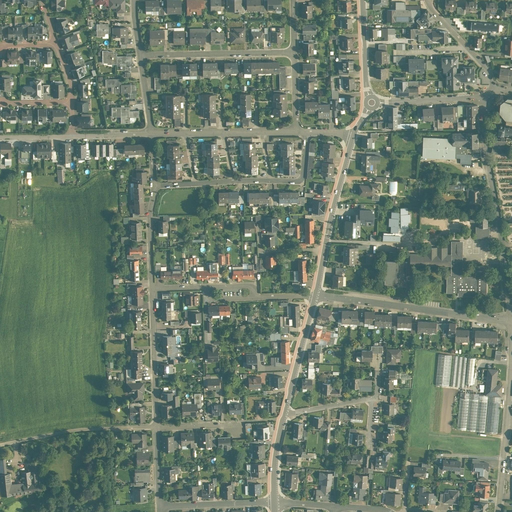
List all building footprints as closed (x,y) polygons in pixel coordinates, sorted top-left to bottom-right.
[(51,0),(52,10),(61,10),(61,6),(64,6),(64,0),(51,0)] [(124,0),(111,0),(112,6),(117,6),(117,12),(125,11),(124,0)] [(181,0),(167,1),(167,7),(167,11),(168,11),(175,11),(175,13),(181,12),(181,0)] [(201,0),(187,0),(187,10),(191,10),(197,10),(197,14),(201,14),(201,8),(201,0)] [(220,0),(210,0),(211,11),(221,10),(221,6),(220,0)] [(240,0),(227,0),(228,11),(233,11),(233,10),(240,10),(241,10),(241,6),(240,0)] [(259,0),(246,0),(247,10),(260,10),(260,5),(259,0)] [(280,0),(267,0),(268,7),(268,10),(276,10),(281,9),(280,0)] [(456,1),(446,0),(445,9),(456,9),(456,1)] [(158,1),(146,1),(146,10),(151,10),(158,10),(159,10),(159,7),(158,1)] [(345,1),(341,1),(342,11),(351,11),(350,6),(350,1),(345,1)] [(476,2),(466,1),(466,10),(476,10),(476,2)] [(497,3),(487,2),(486,11),(497,11),(497,3)] [(308,5),(302,5),(302,18),(311,17),(311,5),(308,5)] [(395,10),(387,10),(387,21),(414,21),(414,16),(420,16),(420,9),(405,10),(395,10)] [(434,17),(427,10),(421,16),(426,21),(428,23),(429,22),(433,18),(434,17)] [(426,21),(421,16),(416,20),(420,25),(423,25),(426,21)] [(351,18),(342,18),(343,28),(351,27),(351,18)] [(58,22),(56,23),(57,26),(57,27),(58,30),(59,33),(70,30),(66,19),(66,20),(58,22)] [(467,21),(460,20),(459,31),(467,31),(467,21)] [(469,21),(467,21),(467,31),(476,32),(476,21),(469,21)] [(108,24),(97,24),(97,36),(102,36),(102,33),(108,33),(108,27),(108,24)] [(316,25),(302,25),(302,34),(316,34),(316,30),(316,28),(316,25)] [(127,27),(112,28),(112,33),(113,35),(116,35),(116,37),(117,37),(117,35),(122,35),(122,41),(127,41),(128,41),(127,27)] [(237,28),(237,32),(231,33),(230,33),(230,38),(231,43),(245,42),(244,28),(237,28)] [(282,28),(276,28),(276,32),(270,32),(271,39),(271,42),(278,42),(278,41),(283,41),(282,28)] [(414,28),(406,28),(406,34),(406,38),(414,38),(414,34),(414,28)] [(163,31),(153,31),(153,36),(151,36),(151,44),(163,44),(163,39),(163,31)] [(174,31),(173,31),(173,36),(174,44),(184,43),(184,31),(174,31)] [(447,31),(439,31),(432,31),(432,33),(432,40),(432,41),(439,41),(439,43),(448,42),(448,36),(447,31)] [(200,32),(190,32),(191,43),(205,43),(204,36),(204,32),(200,32)] [(224,33),(216,33),(216,32),(211,32),(211,36),(211,43),(224,43),(224,33)] [(262,32),(251,32),(251,42),(263,42),(262,32)] [(76,34),(61,39),(64,48),(66,47),(73,45),(79,43),(76,34)] [(482,38),(474,37),(474,47),(475,47),(475,49),(480,50),(481,47),(482,47),(482,38)] [(351,38),(342,38),(342,44),(338,44),(339,49),(342,49),(352,49),(352,44),(351,44),(351,38)] [(309,43),(303,43),(303,54),(313,54),(313,43),(309,43)] [(117,53),(113,53),(113,51),(108,51),(108,50),(103,51),(103,58),(102,58),(102,62),(107,62),(107,64),(117,64),(117,56),(117,53)] [(378,51),(376,51),(376,62),(387,62),(385,62),(385,55),(387,55),(386,50),(385,50),(378,51)] [(19,53),(19,51),(8,51),(8,59),(6,59),(6,63),(19,63),(19,62),(19,53)] [(33,51),(29,51),(26,51),(26,53),(26,61),(29,60),(29,61),(33,61),(33,60),(36,60),(36,53),(36,51),(33,51)] [(52,62),(52,51),(43,51),(43,53),(43,62),(44,62),(51,62),(52,62)] [(76,51),(66,54),(69,64),(74,62),(79,61),(78,57),(77,54),(76,51)] [(132,69),(132,56),(117,56),(117,64),(125,64),(125,70),(131,69),(132,69)] [(423,58),(418,58),(417,57),(414,58),(414,59),(408,59),(408,63),(408,69),(408,73),(423,72),(423,69),(423,63),(423,58)] [(461,73),(461,67),(458,67),(458,57),(441,57),(442,66),(444,65),(444,74),(447,74),(461,73)] [(347,61),(343,61),(341,61),(339,61),(339,72),(341,72),(348,72),(353,71),(353,61),(347,61)] [(436,61),(426,61),(426,63),(426,69),(431,69),(431,65),(436,65),(436,61)] [(168,64),(160,64),(160,76),(160,78),(169,78),(169,75),(168,65),(168,64)] [(314,74),(314,64),(304,64),(304,68),(303,68),(303,74),(314,74)] [(76,68),(71,70),(72,73),(73,73),(74,75),(73,75),(74,79),(75,78),(75,79),(79,78),(79,77),(84,75),(81,66),(76,68)] [(384,68),(376,68),(376,78),(385,78),(385,74),(384,68)] [(509,69),(500,68),(499,79),(508,80),(509,69)] [(461,73),(447,74),(447,88),(461,88),(461,81),(464,81),(473,81),(472,78),(475,78),(475,73),(461,73)] [(2,78),(0,78),(0,82),(0,89),(4,89),(9,89),(9,88),(9,85),(10,84),(10,82),(9,81),(8,81),(8,78),(2,78)] [(348,78),(344,78),(344,79),(344,89),(354,88),(353,78),(348,78)] [(121,79),(106,79),(106,87),(115,86),(115,92),(121,92),(121,85),(121,79)] [(34,80),(34,87),(23,87),(24,93),(26,93),(26,96),(34,96),(40,96),(40,93),(43,93),(43,85),(40,85),(40,80),(38,80),(36,80),(34,80)] [(309,81),(303,82),(304,92),(313,92),(313,82),(313,81),(309,81)] [(408,81),(402,81),(398,81),(399,86),(399,88),(399,96),(408,96),(408,87),(408,85),(408,81)] [(132,83),(130,83),(130,85),(121,85),(121,92),(129,92),(129,98),(135,98),(135,93),(136,93),(136,84),(132,84),(132,83)] [(55,84),(53,84),(53,88),(54,96),(64,96),(63,84),(55,84)] [(87,84),(81,84),(79,84),(79,95),(87,95),(87,84)] [(417,87),(408,87),(408,96),(418,95),(417,87)] [(354,97),(345,97),(345,103),(339,104),(338,100),(332,100),(332,109),(336,109),(346,109),(355,109),(354,97)] [(511,98),(508,98),(501,103),(500,112),(506,119),(506,126),(505,126),(506,126),(505,126),(505,127),(504,127),(502,127),(502,126),(502,125),(501,125),(500,126),(500,127),(499,127),(499,133),(504,133),(503,135),(504,136),(505,135),(508,135),(508,136),(509,136),(509,135),(511,135),(511,137),(511,138),(511,139),(511,98)] [(87,102),(81,102),(77,102),(77,111),(87,111),(87,102)] [(312,102),(305,102),(305,112),(318,112),(318,104),(318,102),(312,102)] [(329,104),(318,104),(318,112),(318,117),(329,117),(329,116),(329,110),(329,104)] [(478,105),(467,105),(467,116),(478,116),(478,105)] [(454,106),(441,107),(442,115),(442,120),(452,119),(455,119),(454,106)] [(129,107),(112,107),(112,116),(121,116),(121,123),(130,122),(133,122),(134,122),(135,121),(135,120),(135,118),(136,118),(136,117),(133,117),(133,111),(129,111),(129,107)] [(397,107),(388,107),(388,115),(397,115),(397,113),(397,107)] [(433,108),(422,109),(422,110),(423,116),(423,119),(423,118),(428,118),(428,120),(434,119),(433,108)] [(12,110),(12,109),(9,109),(9,110),(6,110),(6,111),(6,119),(16,119),(16,110),(12,110)] [(28,110),(28,109),(25,109),(25,110),(22,110),(22,113),(22,120),(32,120),(32,110),(28,110)] [(46,109),(38,109),(38,117),(38,121),(42,121),(42,123),(47,123),(47,116),(47,109),(46,109)] [(64,116),(64,110),(53,110),(53,116),(53,121),(64,121),(64,116)] [(397,115),(388,115),(388,122),(388,128),(397,128),(397,124),(397,115)] [(478,116),(467,116),(467,122),(464,122),(458,122),(458,127),(463,127),(467,127),(478,127),(478,116)] [(90,117),(82,117),(78,117),(78,126),(90,126),(90,117)] [(453,146),(467,146),(467,133),(453,133),(453,143),(453,146)] [(478,133),(467,133),(467,146),(467,147),(479,147),(478,133)] [(371,137),(363,137),(363,142),(362,142),(362,147),(370,147),(370,148),(374,148),(374,142),(371,142),(371,137)] [(453,146),(453,143),(449,143),(449,140),(423,138),(423,143),(422,156),(436,157),(436,158),(440,159),(440,157),(463,158),(470,158),(470,154),(467,154),(467,147),(467,146),(453,146)] [(502,141),(494,141),(492,153),(501,154),(501,152),(505,152),(507,142),(502,141)] [(69,142),(60,143),(61,153),(69,152),(69,142)] [(11,143),(1,143),(1,153),(5,153),(11,153),(11,143)] [(31,151),(31,143),(23,143),(23,150),(21,150),(21,157),(21,158),(28,158),(28,151),(31,151)] [(144,144),(134,145),(135,153),(141,153),(145,153),(144,144)] [(85,145),(77,145),(77,156),(85,156),(85,150),(85,145)] [(134,145),(124,145),(125,154),(128,153),(135,153),(134,145)] [(69,152),(61,153),(61,162),(64,162),(69,162),(69,152)] [(370,155),(365,155),(365,161),(362,160),(361,170),(370,171),(370,162),(375,162),(375,163),(379,163),(380,156),(370,155)] [(144,172),(137,172),(136,172),(134,172),(134,177),(132,177),(132,181),(137,180),(138,182),(142,182),(146,182),(146,172),(144,172)] [(138,182),(134,183),(134,187),(134,193),(143,192),(142,182),(138,182)] [(328,185),(318,184),(314,183),(314,189),(318,189),(317,193),(326,194),(327,190),(328,185)] [(370,186),(359,186),(359,195),(372,195),(372,200),(378,200),(378,196),(374,195),(374,188),(379,189),(379,184),(374,184),(370,183),(370,186)] [(471,190),(470,190),(470,202),(481,202),(480,190),(471,190)] [(143,192),(134,193),(135,199),(135,203),(143,202),(143,192)] [(229,201),(228,192),(219,192),(219,193),(219,201),(229,201)] [(238,192),(228,192),(229,201),(239,201),(239,198),(238,195),(238,192)] [(268,192),(258,193),(259,202),(259,205),(269,205),(270,205),(270,202),(269,202),(268,197),(268,192)] [(289,201),(288,192),(279,192),(279,194),(279,197),(279,201),(289,201)] [(298,192),(288,192),(289,201),(299,201),(298,197),(298,192)] [(258,193),(249,193),(249,202),(259,202),(258,193)] [(314,201),(308,200),(307,204),(306,214),(312,213),(315,202),(314,202),(314,201)] [(143,202),(135,203),(135,204),(130,204),(130,208),(132,208),(133,213),(136,212),(136,213),(139,213),(139,212),(144,212),(143,202)] [(407,208),(400,208),(400,213),(399,213),(399,212),(392,212),(392,218),(389,218),(389,221),(389,223),(389,226),(391,226),(391,232),(393,232),(392,233),(383,233),(383,235),(383,240),(400,241),(400,236),(401,236),(403,235),(404,234),(405,233),(406,231),(406,229),(408,229),(408,228),(407,222),(410,222),(410,219),(410,217),(409,214),(407,214),(407,208)] [(353,222),(343,221),(343,235),(345,235),(345,238),(356,238),(356,236),(359,236),(359,226),(370,227),(370,225),(373,225),(373,214),(371,213),(371,211),(358,210),(358,215),(354,215),(353,222)] [(489,238),(489,233),(490,233),(490,226),(488,226),(488,216),(470,216),(470,222),(479,222),(479,227),(476,227),(476,233),(476,238),(489,238)] [(313,220),(305,220),(305,231),(313,231),(313,220)] [(163,221),(158,221),(159,232),(159,236),(167,235),(167,232),(167,221),(163,221)] [(141,222),(131,223),(132,238),(141,238),(141,222)] [(254,222),(244,222),(245,232),(254,232),(254,222)] [(314,242),(313,231),(305,231),(305,236),(305,242),(308,242),(308,243),(311,243),(311,242),(314,242)] [(267,236),(265,236),(266,245),(274,245),(274,236),(267,236)] [(475,276),(462,276),(463,241),(452,241),(451,255),(447,254),(447,247),(427,247),(427,254),(410,254),(410,265),(451,266),(451,276),(450,276),(450,275),(448,275),(448,276),(447,276),(447,293),(456,293),(456,292),(458,292),(458,296),(475,296),(475,293),(478,293),(478,294),(487,294),(487,276),(484,276),(484,266),(475,266),(475,276)] [(142,246),(129,246),(130,254),(133,254),(142,254),(142,246)] [(344,247),(344,251),(345,251),(345,255),(354,255),(354,247),(344,247)] [(354,255),(345,255),(345,259),(343,259),(343,263),(348,263),(348,265),(353,265),(353,263),(354,263),(354,255)] [(275,257),(266,257),(266,259),(266,267),(275,267),(275,257)] [(134,260),(130,260),(130,270),(138,269),(138,260),(134,260)] [(306,260),(298,260),(298,270),(306,270),(306,260)] [(407,262),(385,261),(384,286),(406,287),(407,262)] [(217,264),(212,264),(212,270),(210,270),(207,270),(207,278),(218,278),(217,270),(217,264)] [(248,270),(243,270),(243,278),(254,278),(253,264),(248,264),(248,270)] [(166,270),(166,267),(161,267),(161,270),(161,273),(161,274),(161,279),(172,278),(171,270),(166,270)] [(138,269),(130,270),(131,280),(139,280),(138,269)] [(182,270),(171,270),(172,278),(182,278),(182,270)] [(201,270),(197,270),(197,279),(207,278),(207,270),(201,270)] [(243,270),(232,270),(233,278),(243,278),(243,270)] [(306,270),(298,270),(299,281),(307,281),(306,270)] [(335,275),(333,275),(333,286),(342,286),(342,277),(342,275),(335,275)] [(136,286),(132,287),(132,288),(132,291),(131,291),(131,295),(132,295),(142,295),(142,293),(143,293),(143,289),(142,289),(142,286),(136,286)] [(142,295),(132,295),(132,303),(137,303),(142,303),(142,295)] [(194,295),(191,295),(190,295),(186,295),(186,296),(186,304),(192,304),(193,305),(196,305),(197,303),(198,303),(198,295),(194,295)] [(170,302),(162,302),(162,311),(170,310),(170,302)] [(299,305),(291,305),(291,316),(299,315),(299,305)] [(219,306),(208,306),(209,314),(219,314),(219,306)] [(229,306),(219,306),(219,314),(226,314),(226,316),(227,317),(229,317),(230,314),(229,306)] [(331,311),(320,308),(317,318),(329,321),(329,320),(331,311)] [(170,310),(162,311),(162,319),(170,319),(170,310)] [(351,311),(342,310),(342,311),(341,319),(341,322),(350,322),(351,311)] [(136,311),(132,311),(132,312),(132,320),(140,320),(140,311),(136,311)] [(338,312),(331,311),(329,320),(338,322),(338,319),(338,312)] [(374,311),(364,311),(364,318),(364,322),(368,322),(368,324),(374,324),(374,314),(374,311)] [(191,313),(190,313),(190,317),(191,317),(191,322),(201,322),(200,313),(191,313)] [(384,315),(374,314),(374,324),(384,325),(384,315)] [(299,315),(291,316),(284,316),(284,325),(289,325),(289,326),(292,326),(300,326),(299,315)] [(140,320),(132,320),(132,328),(141,328),(140,320)] [(322,329),(313,327),(312,333),(321,335),(330,336),(331,332),(326,331),(326,330),(322,329)] [(487,331),(476,330),(475,331),(475,338),(475,341),(487,341),(487,331)] [(498,331),(487,331),(487,341),(497,341),(498,331)] [(321,335),(312,333),(310,339),(319,341),(320,338),(323,339),(323,340),(329,341),(330,336),(321,335)] [(171,336),(163,336),(163,345),(171,344),(171,336)] [(289,341),(281,341),(277,341),(278,349),(281,348),(281,352),(289,351),(289,341)] [(171,344),(163,345),(163,353),(172,353),(171,344)] [(215,348),(215,346),(210,346),(210,348),(208,349),(208,358),(208,359),(212,358),(212,361),(218,360),(217,348),(215,348)] [(371,351),(362,350),(361,352),(361,358),(361,361),(372,361),(372,353),(372,351),(371,351)] [(400,350),(387,350),(387,363),(395,364),(395,357),(400,358),(400,350)] [(141,351),(133,351),(133,352),(130,352),(131,359),(133,359),(133,360),(142,360),(141,351)] [(289,351),(281,352),(281,357),(275,357),(275,362),(281,362),(290,362),(289,351)] [(311,353),(309,352),(308,361),(314,361),(318,361),(319,353),(315,353),(311,353)] [(452,355),(439,354),(436,385),(449,386),(452,355)] [(256,356),(246,356),(247,367),(257,367),(256,356)] [(467,357),(453,356),(450,386),(464,387),(467,357)] [(468,357),(466,384),(473,385),(475,358),(468,357)] [(142,360),(133,360),(133,361),(131,361),(131,369),(132,369),(141,368),(142,368),(142,360)] [(168,363),(160,364),(161,373),(167,373),(169,373),(172,372),(172,367),(168,367),(168,363)] [(141,368),(132,369),(132,376),(132,377),(135,377),(141,376),(141,368)] [(498,370),(488,369),(485,395),(501,396),(502,386),(496,385),(498,370)] [(281,376),(274,376),(274,377),(274,386),(274,387),(282,387),(281,376)] [(260,377),(249,378),(249,385),(249,386),(249,387),(250,388),(251,388),(252,387),(260,387),(260,377)] [(211,379),(207,379),(208,389),(215,388),(219,388),(219,378),(211,379)] [(371,380),(359,380),(359,378),(350,378),(350,388),(358,388),(358,390),(371,390),(371,380)] [(389,378),(384,378),(384,388),(393,389),(393,384),(397,384),(397,379),(393,379),(393,378),(389,378)] [(312,380),(302,379),(302,388),(307,388),(312,388),(312,380)] [(135,383),(128,383),(128,384),(128,391),(133,391),(134,399),(142,399),(142,388),(142,383),(135,383)] [(325,383),(323,383),(322,393),(331,393),(331,383),(330,383),(325,383)] [(340,384),(331,383),(331,393),(331,396),(332,396),(332,389),(339,390),(340,384)] [(485,395),(461,392),(460,401),(457,430),(498,434),(501,396),(486,395),(485,395)] [(195,404),(182,404),(183,415),(197,415),(197,414),(197,407),(201,407),(201,393),(194,393),(195,404)] [(443,397),(443,404),(448,404),(447,409),(452,409),(453,397),(443,397)] [(275,401),(268,401),(261,401),(261,405),(268,405),(268,409),(268,411),(275,411),(275,401)] [(230,403),(229,403),(229,405),(229,413),(241,413),(241,403),(230,403)] [(221,404),(211,405),(212,412),(212,414),(221,414),(221,404)] [(393,404),(384,404),(384,414),(393,414),(393,412),(393,406),(393,404)] [(171,405),(162,405),(163,416),(172,416),(172,409),(171,405)] [(142,406),(136,407),(129,408),(130,414),(136,413),(136,422),(144,421),(143,406),(142,406)] [(363,410),(353,409),(352,418),(355,418),(355,422),(362,422),(363,410)] [(322,418),(314,417),(313,426),(319,426),(321,426),(322,424),(322,418)] [(302,424),(294,423),(293,437),(299,437),(298,440),(304,440),(304,439),(305,430),(302,430),(302,424)] [(268,426),(257,427),(258,438),(264,438),(268,438),(268,426)] [(387,432),(383,432),(383,442),(392,442),(392,432),(394,432),(394,428),(394,427),(387,427),(387,432)] [(211,432),(199,433),(200,447),(208,446),(208,445),(211,445),(211,446),(212,446),(211,438),(211,432)] [(193,433),(181,433),(181,440),(182,445),(187,444),(188,447),(194,447),(193,443),(193,433)] [(356,433),(353,433),(352,443),(361,444),(362,435),(357,435),(358,433),(356,433)] [(146,434),(132,434),(132,442),(139,442),(139,446),(146,446),(146,434)] [(172,436),(163,437),(163,451),(173,450),(173,448),(172,440),(172,436)] [(229,437),(218,438),(219,447),(225,446),(225,449),(230,449),(229,437)] [(259,445),(253,445),(253,457),(264,457),(263,444),(259,445)] [(389,452),(383,451),(382,456),(379,456),(379,457),(376,457),(375,466),(385,466),(386,458),(388,458),(389,452)] [(147,452),(137,453),(137,454),(138,464),(149,463),(148,452),(147,452)] [(361,455),(348,454),(347,462),(360,463),(361,455)] [(298,457),(287,456),(286,464),(297,465),(298,457)] [(452,461),(443,460),(443,466),(442,469),(443,469),(451,470),(452,461)] [(38,461),(33,462),(29,463),(29,464),(30,471),(35,471),(40,470),(38,461)] [(460,461),(452,461),(451,470),(459,470),(460,467),(460,461)] [(479,462),(474,462),(473,470),(479,470),(478,478),(487,479),(487,471),(488,471),(489,463),(479,462)] [(264,463),(251,463),(252,476),(260,476),(265,475),(264,463)] [(10,473),(6,474),(5,464),(0,464),(0,480),(2,496),(12,495),(11,479),(10,473)] [(425,468),(414,467),(413,475),(423,476),(424,474),(425,473),(425,468)] [(149,469),(135,470),(136,481),(143,481),(145,481),(145,480),(147,480),(147,481),(150,481),(149,469)] [(171,469),(164,469),(165,481),(175,480),(175,469),(171,469)] [(30,471),(22,472),(22,478),(23,483),(33,482),(36,481),(35,474),(35,471),(30,471)] [(293,473),(286,472),(286,477),(287,477),(286,482),(285,482),(285,487),(294,488),(294,484),(296,484),(297,473),(293,473)] [(331,473),(319,472),(319,478),(323,479),(322,485),(330,485),(331,473)] [(41,474),(37,474),(37,481),(36,481),(33,482),(34,493),(43,492),(41,474)] [(366,476),(354,475),(354,481),(353,482),(353,487),(365,488),(366,488),(366,476)] [(401,478),(390,477),(390,486),(395,487),(401,487),(401,478)] [(33,482),(23,483),(22,478),(11,479),(12,495),(34,493),(33,482)] [(256,483),(249,483),(249,484),(249,494),(260,494),(260,483),(256,483)] [(213,484),(204,485),(204,491),(202,491),(202,498),(213,497),(213,490),(213,484)] [(231,484),(226,485),(227,485),(224,485),(224,489),(222,489),(223,497),(232,497),(232,490),(231,484)] [(480,485),(476,484),(475,490),(480,491),(480,496),(488,497),(489,489),(489,485),(480,485)] [(330,485),(322,485),(321,490),(316,490),(316,498),(329,499),(329,497),(327,497),(327,492),(330,492),(330,491),(329,491),(330,485)] [(195,486),(188,486),(188,490),(179,490),(179,498),(189,498),(189,499),(196,499),(196,492),(195,486)] [(365,488),(353,487),(353,491),(352,491),(352,495),(353,495),(352,498),(356,499),(356,498),(358,498),(363,499),(364,495),(365,495),(365,492),(365,488)] [(142,488),(134,488),(134,500),(142,499),(142,498),(146,498),(146,488),(142,488)] [(458,491),(449,490),(448,495),(445,495),(444,495),(444,502),(457,503),(458,491)] [(393,493),(386,492),(386,493),(386,499),(387,499),(386,503),(385,503),(399,504),(400,504),(399,504),(400,494),(393,493)] [(433,493),(421,492),(420,496),(419,495),(418,502),(432,503),(433,495),(433,493)] [(479,502),(477,502),(477,505),(473,505),(473,510),(473,511),(477,511),(476,511),(487,511),(487,510),(487,507),(488,507),(487,506),(488,503),(487,503),(479,502)]
